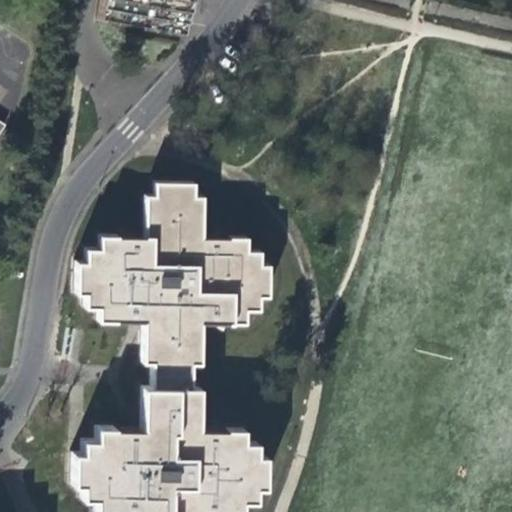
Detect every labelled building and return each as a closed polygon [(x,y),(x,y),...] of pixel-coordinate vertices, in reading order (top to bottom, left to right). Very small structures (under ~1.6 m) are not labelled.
[(109,0),(106,20),(179,35),(185,0),(109,0)] [(147,359),(146,373),(187,374),(188,360),(196,360),(196,319),(241,320),(242,307),(256,307),(256,294),(264,294),(265,264),(256,263),(257,249),(243,249),(243,235),(198,234),(199,193),(189,193),(189,180),(151,179),(151,192),(142,192),(141,233),(96,232),(96,246),(82,246),(81,260),(73,260),(72,291),(81,291),(81,304),(95,304),(94,317),(139,318),(147,318),(147,330),(139,330),(139,359),(147,359)] [(147,330),(147,318),(139,318),(139,330),(147,330)] [(261,486),(261,455),(253,455),(253,442),(239,442),(239,429),(194,428),(195,386),(187,386),(187,374),(146,373),(146,385),(138,385),(138,413),(161,413),(161,427),(137,427),(132,427),(132,434),(111,433),(111,426),(92,426),(92,439),(78,439),(78,452),(69,452),(69,482),(77,482),(77,496),(91,497),(91,510),(136,511),(135,511),(237,511),(238,499),(252,499),(252,485),(261,486)] [(161,427),(161,413),(138,413),(137,427),(161,427)]
